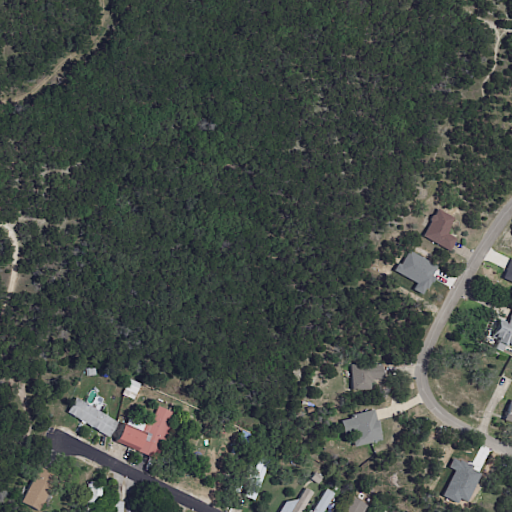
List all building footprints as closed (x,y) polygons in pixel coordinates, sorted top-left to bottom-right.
[(449,234),(448,235),(457,240),(450,253),(424,238),(432,223),(430,221),(434,214),(436,216),(439,210),(456,219),(452,225),(453,226),(450,230),(452,232),(450,234),(449,234)] [(511,283),(511,258),(510,258),(501,278),(511,283)] [(511,346),(506,344),(503,353),(494,349),(498,341),(491,338),(501,317),(509,320),(511,313),(511,346)] [(383,367),(384,380),(373,380),(373,392),(353,392),(352,366),(383,365),(383,367)] [(88,376),(87,369),(96,368),(96,376),(88,376)] [(127,390),(132,379),(154,390),(151,396),(140,391),(138,396),(127,390)] [(87,400),(95,405),(93,409),(119,425),(109,440),(67,414),(76,399),(85,404),(87,400)] [(511,400),(508,399),(501,420),(511,423),(511,400)] [(145,457),(115,443),(124,424),(127,426),(130,419),(144,425),(146,422),(152,424),(159,408),(174,414),(171,421),(174,423),(157,462),(145,457)] [(375,412),(378,422),(379,422),(382,434),(381,435),(383,442),(355,449),(352,437),(355,437),(350,417),(375,410),(375,412)] [(225,435),(223,439),(216,436),(218,431),(225,435)] [(269,460),(255,503),(244,499),(249,484),(243,482),(248,468),(255,470),(259,457),(269,460)] [(48,473),(57,478),(40,511),(37,511),(22,505),(39,469),(48,473)] [(322,478),(317,486),(310,481),(314,473),(322,478)] [(101,489),(99,511),(85,511),(88,490),(85,490),(86,486),(88,486),(89,483),(97,484),(96,489),(101,489)] [(339,488),(336,492),(331,489),(334,484),(339,488)] [(306,489),(314,494),(303,511),(280,511),(286,503),(298,501),(306,489)] [(335,506),(331,511),(312,511),(325,490),(334,495),(329,503),(335,506)] [(368,507),(364,511),(342,511),(352,497),(368,507)] [(119,511),(120,502),(110,501),(109,511),(119,511)]
